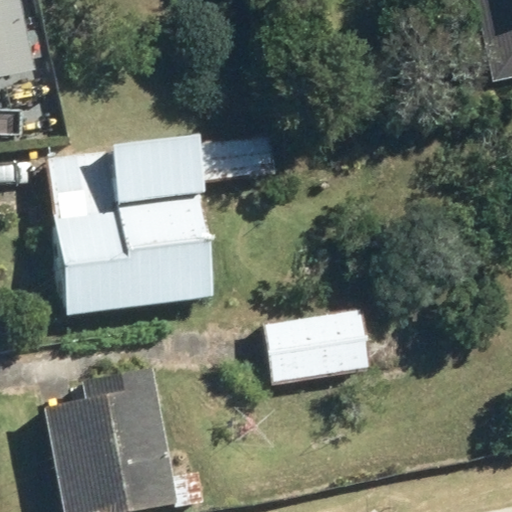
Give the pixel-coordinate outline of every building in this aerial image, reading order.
[(0,0),(0,79),(21,75),(5,0),(0,0)] [(511,0),(465,0),(483,83),(511,77),(511,0)] [(38,157),(58,314),(207,296),(193,185),(272,175),(265,129),(38,157)] [(0,231),(0,274),(6,280),(27,258),(0,231)] [(256,324),(265,385),(367,370),(358,308),(256,324)] [(37,409),(55,511),(127,511),(167,505),(142,368),(76,380),(80,401),(37,409)] [(166,475),(170,507),(199,502),(194,471),(166,475)]
